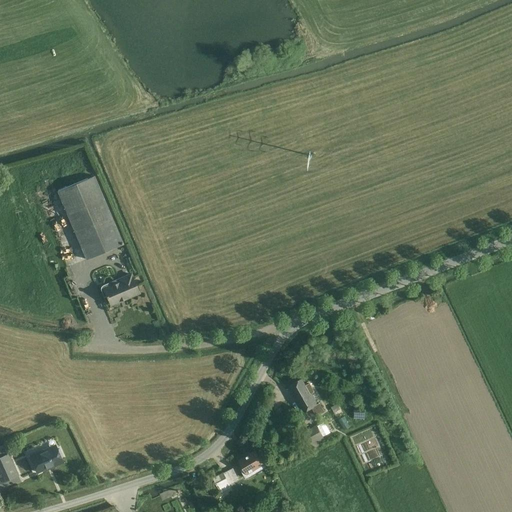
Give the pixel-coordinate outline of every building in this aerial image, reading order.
[(94,175),(57,191),(86,260),(123,244),(94,175)] [(139,293),(131,274),(113,282),(113,284),(109,286),(105,285),(103,286),(101,289),(102,292),(105,293),(110,305),(139,293)] [(304,411),(311,407),(316,416),(324,412),(319,403),(317,404),(311,392),(309,393),(302,379),(289,385),(304,411)] [(317,425),(304,432),(313,448),(326,441),(317,425)] [(55,446),(30,456),(36,471),(52,465),(52,466),(62,462),(60,458),(62,456),(59,449),(56,449),(55,446)] [(256,450),(238,460),(247,474),(264,464),(256,450)] [(8,453),(0,456),(0,483),(19,475),(8,453)] [(223,473),(223,472),(212,478),(220,493),(231,488),(229,484),(239,479),(233,468),(223,473)]
